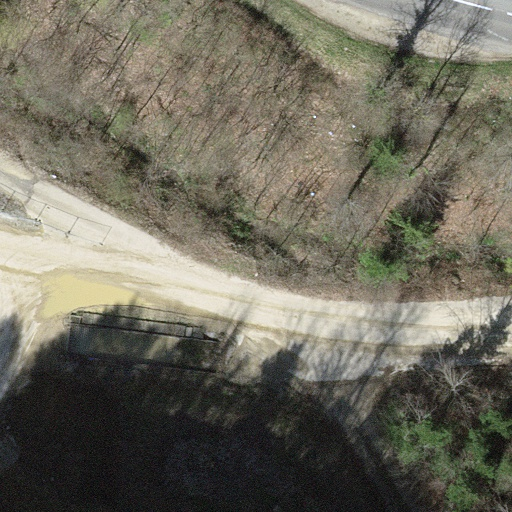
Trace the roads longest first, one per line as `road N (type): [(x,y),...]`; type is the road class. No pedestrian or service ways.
road 1 (track): [(0,171),(261,322),(511,333)]
road 2 (track): [(311,324),(405,511)]
